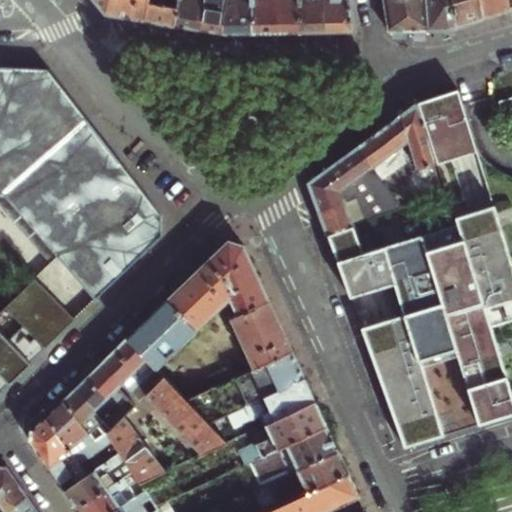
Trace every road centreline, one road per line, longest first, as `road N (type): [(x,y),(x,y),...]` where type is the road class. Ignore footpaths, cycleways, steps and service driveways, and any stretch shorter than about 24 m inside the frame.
road 1 (residential): [(387,478),(259,178)]
road 2 (residential): [(227,203),(0,426)]
road 3 (residential): [(37,0),(227,203)]
road 4 (residential): [(259,178),(387,84)]
road 5 (residential): [(387,84),(511,40)]
road 6 (residential): [(511,440),(387,478)]
